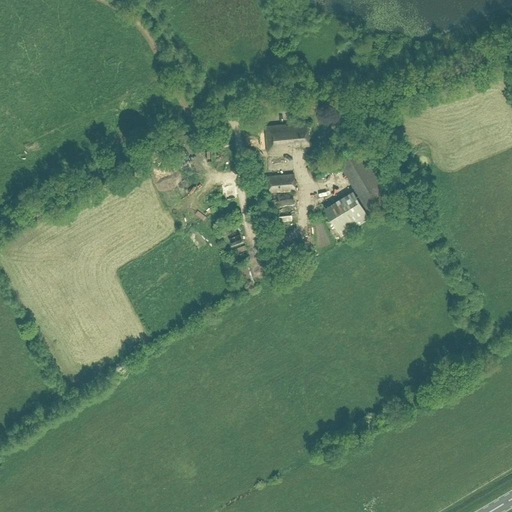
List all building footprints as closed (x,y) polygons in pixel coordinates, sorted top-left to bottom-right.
[(307,122),(285,124),(265,126),(268,154),(292,151),(291,146),(309,144),(307,122)] [(330,169),(343,166),(372,213),(391,202),(389,197),(393,195),(365,148),(344,161),(343,158),(324,164),(326,172),(331,171),(330,169)] [(309,159),(308,167),(320,168),(321,160),(309,159)] [(280,192),(296,190),(294,173),(265,176),(266,193),(272,193),(272,192),(280,192)] [(353,190),(324,208),(341,235),(370,217),(353,190)] [(293,192),(267,194),(268,206),(268,207),(269,217),(295,214),(293,192)] [(183,218),(189,226),(193,222),(187,214),(183,218)] [(200,234),(194,237),(200,247),(205,244),(200,234)] [(217,253),(212,245),(207,248),(206,245),(203,246),(209,257),(217,253)]
